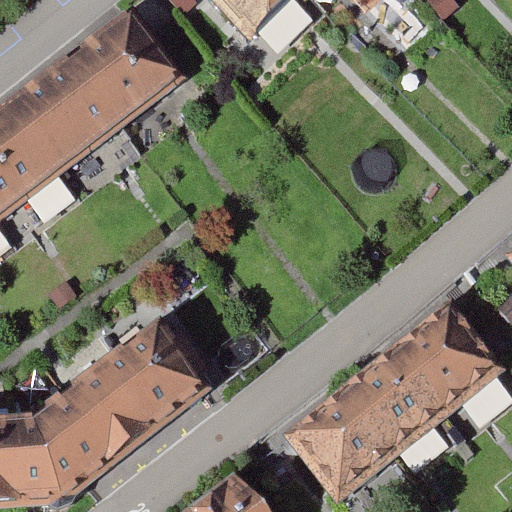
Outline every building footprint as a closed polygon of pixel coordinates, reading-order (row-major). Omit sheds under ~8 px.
[(193,0),(242,54),(295,6),(289,0),(193,0)] [(119,15),(0,108),(0,228),(177,90),(119,15)] [(511,240),(487,265),(511,290),(511,240)] [(442,309),(269,447),(321,511),(333,511),(499,380),(442,309)] [(0,511),(50,509),(208,391),(155,326),(37,415),(0,415),(0,511)] [(249,511),(226,481),(184,511),(249,511)]
